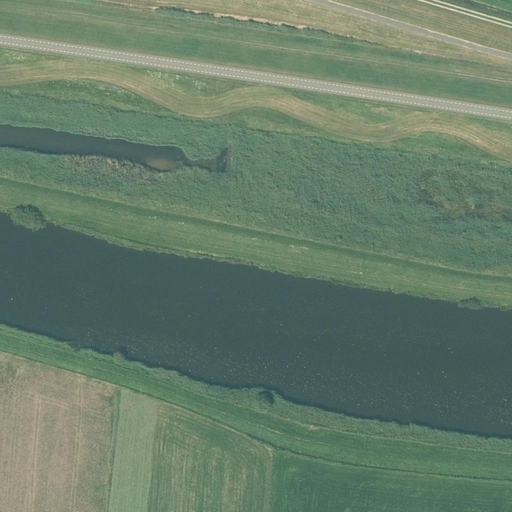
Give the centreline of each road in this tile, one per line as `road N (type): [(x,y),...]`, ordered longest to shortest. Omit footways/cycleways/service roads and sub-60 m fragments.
road 1 (track): [(511,81),(0,4)]
road 2 (tertiary): [(511,114),(0,39)]
